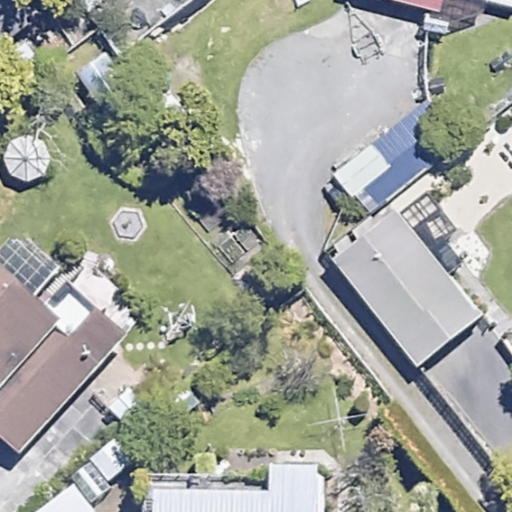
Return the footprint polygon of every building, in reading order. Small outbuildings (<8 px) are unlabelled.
[(0,0),(0,49),(39,19),(24,0),(0,0)] [(511,0),(406,0),(440,8),(442,0),(511,0)] [(482,317),(397,210),(333,261),(418,368),(482,317)] [(108,310),(121,297),(85,264),(73,277),(22,230),(0,254),(0,430),(24,453),(135,334),(108,310)] [(318,511),(320,469),(273,467),(273,478),(160,473),(158,511),(318,511)] [(94,511),(76,487),(42,511),(94,511)]
